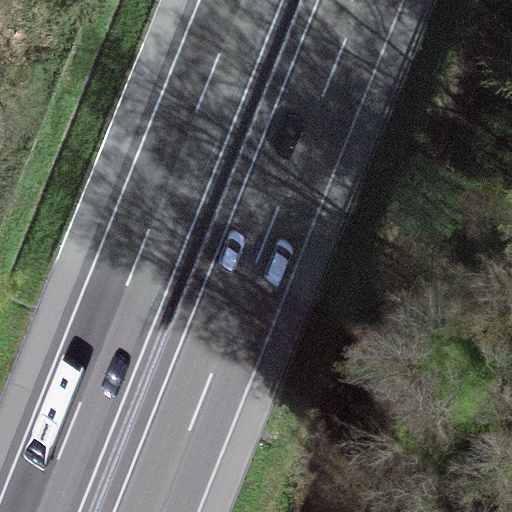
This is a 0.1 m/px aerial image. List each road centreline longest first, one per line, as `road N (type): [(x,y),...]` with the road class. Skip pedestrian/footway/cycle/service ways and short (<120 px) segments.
road 1 (motorway): [(241,0),(36,511)]
road 2 (motorway): [(157,511),(361,0)]
